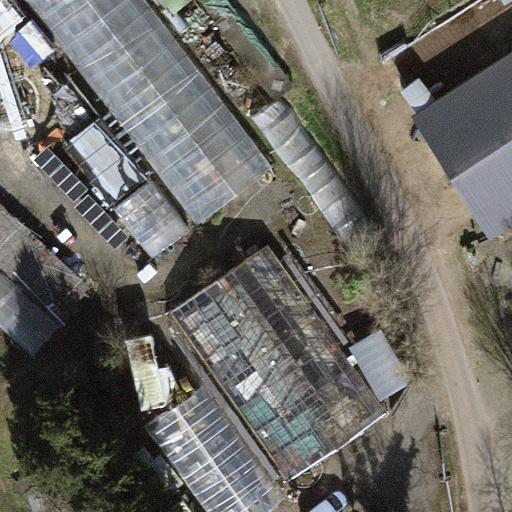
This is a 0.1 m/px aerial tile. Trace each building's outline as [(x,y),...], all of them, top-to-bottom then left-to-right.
[(32,0),(202,225),(279,167),(153,0),(32,0)] [(511,57),(421,115),(495,230),(511,219),(511,57)] [(387,412),(271,244),(170,313),(287,481),(387,412)] [(156,337),(124,347),(146,420),(178,410),(156,337)] [(323,511),(379,511),(365,488),(323,511)]
